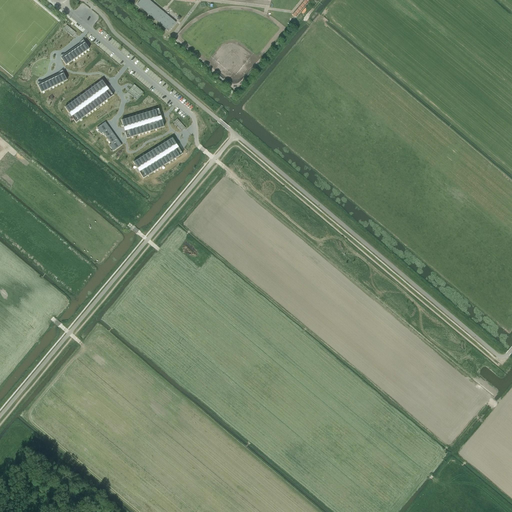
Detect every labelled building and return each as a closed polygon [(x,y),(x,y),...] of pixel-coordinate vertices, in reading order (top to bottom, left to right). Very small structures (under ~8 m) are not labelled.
[(169,32),(176,23),(148,0),(141,0),(137,5),(169,32)] [(85,42),(61,58),(66,65),(89,48),(85,42)] [(63,73),(38,85),(41,92),(67,80),(63,73)] [(102,80),(65,107),(69,113),(107,86),(102,80)] [(106,91),(74,114),(79,120),(110,97),(106,91)] [(155,109),(121,120),(124,127),(157,117),(155,109)] [(162,119),(128,129),(130,137),(164,127),(162,119)] [(105,123),(97,129),(113,150),(121,144),(105,123)] [(172,138),(133,162),(137,168),(176,144),(172,138)] [(175,149),(142,169),(146,176),(179,155),(175,149)]
